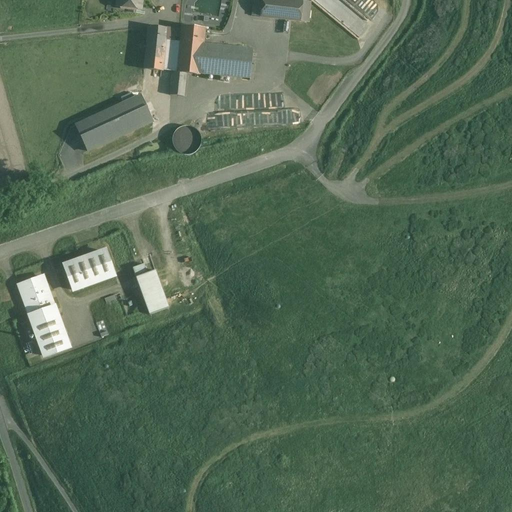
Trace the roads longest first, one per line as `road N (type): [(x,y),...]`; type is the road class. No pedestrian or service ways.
road 1 (track): [(188,511),(196,480),(228,449),(285,429),(430,410),(474,378),(511,324)]
road 2 (track): [(342,192),(384,132),(473,75),(499,39),(507,0)]
road 3 (track): [(352,196),(391,161),(511,93)]
road 4 (track): [(384,132),(388,114),(452,53),(466,0)]
road 5 (track): [(378,203),(511,186)]
